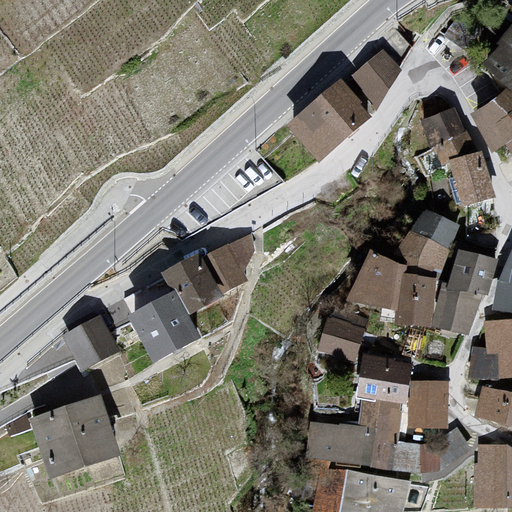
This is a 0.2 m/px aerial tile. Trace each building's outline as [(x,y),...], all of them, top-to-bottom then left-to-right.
[(511,27),(480,59),(504,83),(470,117),(499,147),(501,145),(511,155),(511,27)] [(385,44),(352,74),(378,104),(412,74),(385,44)] [(328,172),(382,123),(342,80),(289,129),(328,172)] [(369,248),(350,300),(397,317),(395,324),(422,333),(462,219),(418,203),(398,258),(369,248)] [(435,333),(473,342),(493,257),(455,248),(435,333)] [(358,357),(366,321),(328,313),(320,350),(358,357)] [(403,511),(407,472),(439,475),(442,448),(397,443),(400,410),(409,411),(407,431),(445,435),(450,382),(412,378),(414,360),(363,355),(356,421),(311,417),(307,461),(319,462),(313,511),(403,511)] [(103,395),(32,420),(58,493),(129,468),(103,395)]
